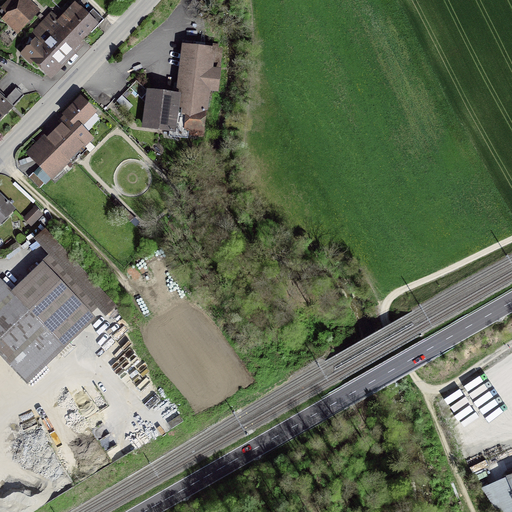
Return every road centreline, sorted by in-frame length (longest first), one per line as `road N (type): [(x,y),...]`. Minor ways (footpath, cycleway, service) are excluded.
road 1 (primary): [(143,511),(511,301)]
road 2 (tertiary): [(151,0),(0,156)]
road 3 (track): [(511,240),(385,301),(381,318)]
road 4 (track): [(477,511),(424,387)]
